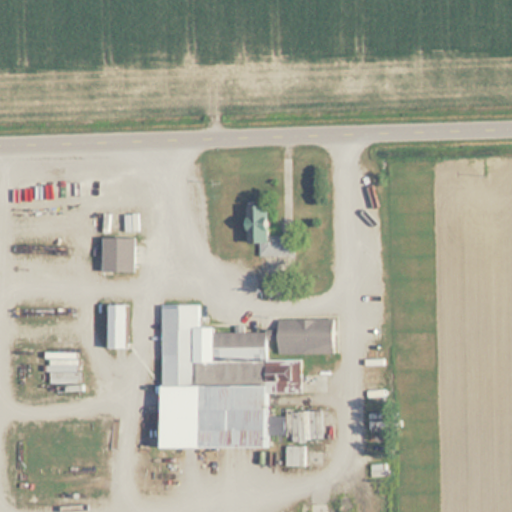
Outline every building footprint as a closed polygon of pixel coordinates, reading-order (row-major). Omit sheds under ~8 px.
[(252,242),(262,242),(262,255),(299,255),(299,235),(275,235),(275,206),(251,206),(252,242)] [(141,271),(141,237),(108,237),(108,271),(141,271)] [(134,347),(134,304),(116,304),(116,347),(134,347)] [(165,448),(276,448),(277,434),(287,434),(287,417),(276,417),(276,391),(304,392),(305,360),(270,359),(270,338),(281,338),(281,353),(339,353),(339,319),(281,319),(281,331),(218,331),(218,327),(202,327),(202,304),(165,304),(165,448)] [(308,451),(308,446),(289,446),(289,466),(327,466),(327,451),(308,451)]
